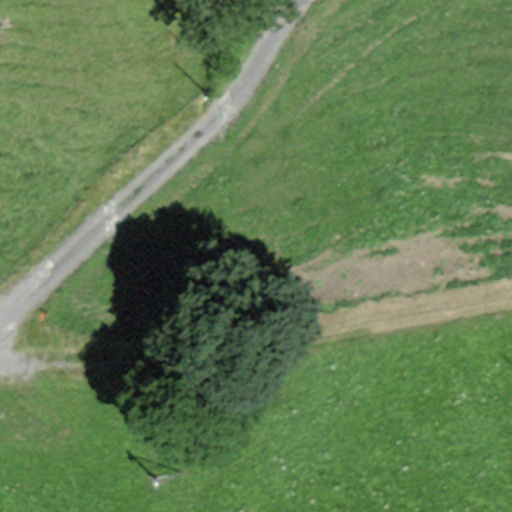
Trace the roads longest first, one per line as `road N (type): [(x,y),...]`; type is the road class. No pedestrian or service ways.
road 1 (track): [(0,366),(141,358),(511,296)]
road 2 (track): [(0,321),(207,132),(298,0)]
